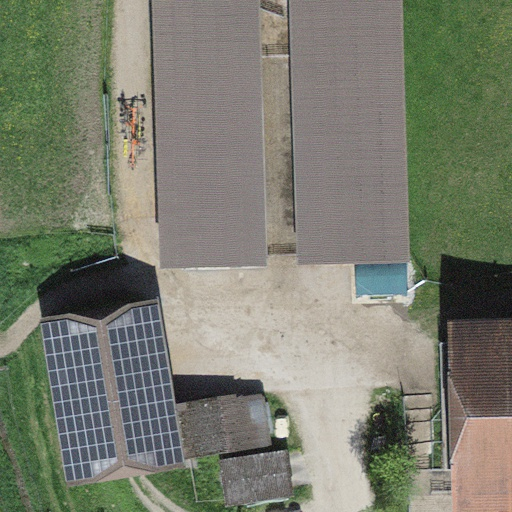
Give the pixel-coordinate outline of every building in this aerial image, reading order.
[(256,257),(248,0),(190,0),(197,258),(256,257)] [(384,0),(301,0),(309,255),(392,253),(384,0)] [(145,313),(55,327),(79,472),(230,448),(221,397),(160,407),(145,313)] [(511,340),(465,341),(468,492),(511,491),(511,340)] [(223,463),(229,499),(289,490),(283,453),(223,463)]
